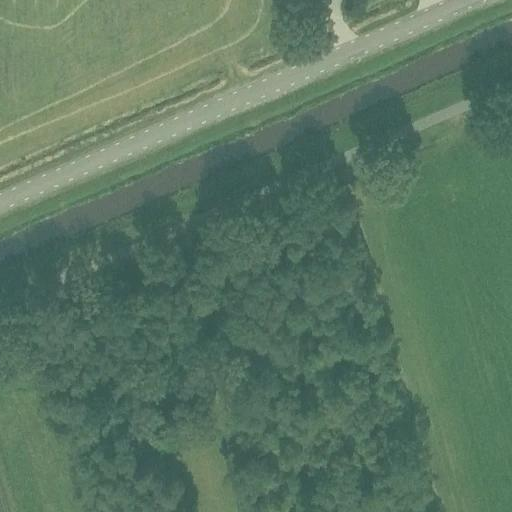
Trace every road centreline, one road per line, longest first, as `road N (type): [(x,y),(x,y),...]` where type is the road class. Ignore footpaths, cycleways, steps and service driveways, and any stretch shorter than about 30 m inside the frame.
road 1 (unclassified): [(0,306),(511,85)]
road 2 (unclassified): [(0,203),(469,0)]
